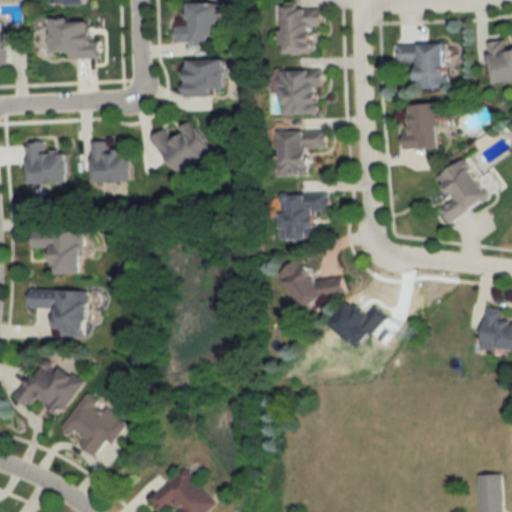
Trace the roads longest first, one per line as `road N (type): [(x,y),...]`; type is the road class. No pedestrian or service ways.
road 1 (residential): [(379,248),(362,115),(359,0)]
road 2 (residential): [(360,8),(511,0)]
road 3 (residential): [(134,94),(113,106),(0,112)]
road 4 (residential): [(511,270),(408,262),(379,248)]
